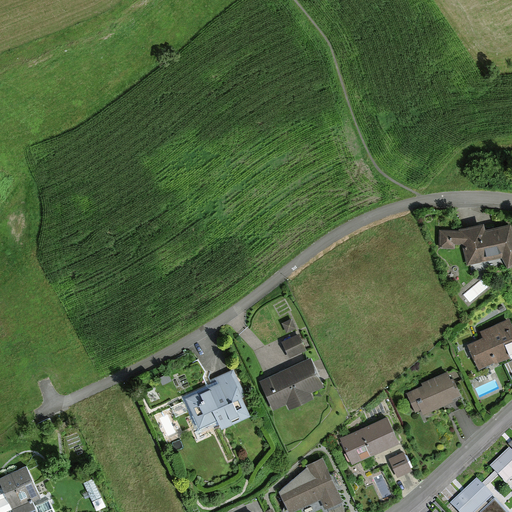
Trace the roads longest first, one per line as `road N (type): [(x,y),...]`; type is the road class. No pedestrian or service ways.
road 1 (residential): [(511,202),(447,198),(390,209),(323,242),(228,317),(155,360),(56,404),(47,383)]
road 2 (residential): [(395,511),(511,408)]
